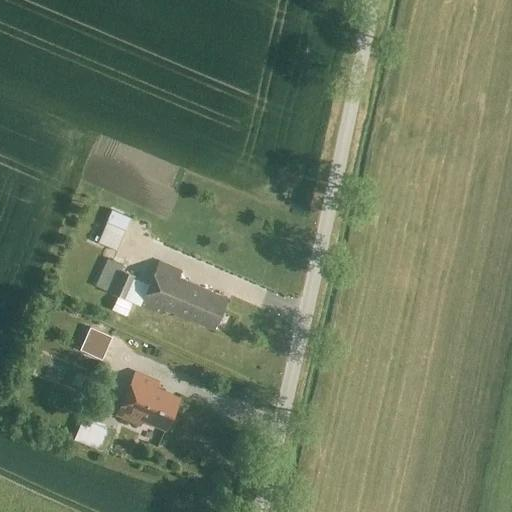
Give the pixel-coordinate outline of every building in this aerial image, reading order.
[(129,213),(111,206),(97,237),(115,245),(129,213)] [(94,280),(111,287),(121,264),(122,261),(105,253),(94,280)] [(213,324),(227,292),(178,271),(181,266),(156,255),(147,278),(138,298),(137,301),(163,312),(167,304),(213,324)] [(111,287),(123,292),(132,272),(133,269),(121,264),(111,287)] [(138,298),(147,278),(132,272),(123,292),(138,298)] [(111,332),(89,322),(78,344),(100,354),(111,332)] [(159,378),(136,367),(116,410),(138,421),(141,416),(162,426),(178,392),(157,382),(159,378)] [(97,444),(106,421),(81,411),(72,433),(97,444)]
